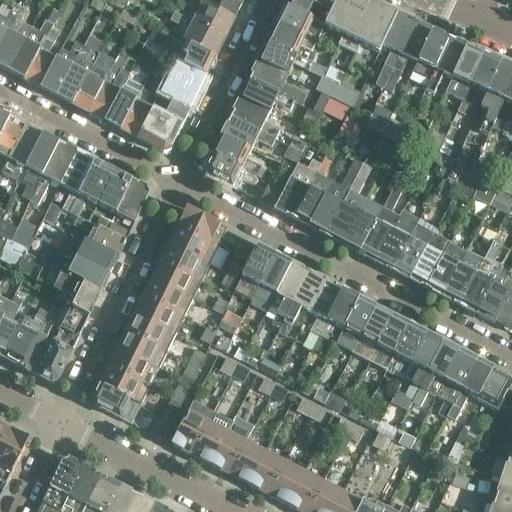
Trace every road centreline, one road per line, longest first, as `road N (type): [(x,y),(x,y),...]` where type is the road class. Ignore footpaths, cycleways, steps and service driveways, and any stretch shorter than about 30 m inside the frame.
road 1 (residential): [(511,355),(180,178)]
road 2 (residential): [(60,420),(180,178)]
road 3 (residential): [(0,89),(180,178)]
road 4 (residential): [(180,178),(268,0)]
road 5 (residential): [(236,511),(60,420)]
